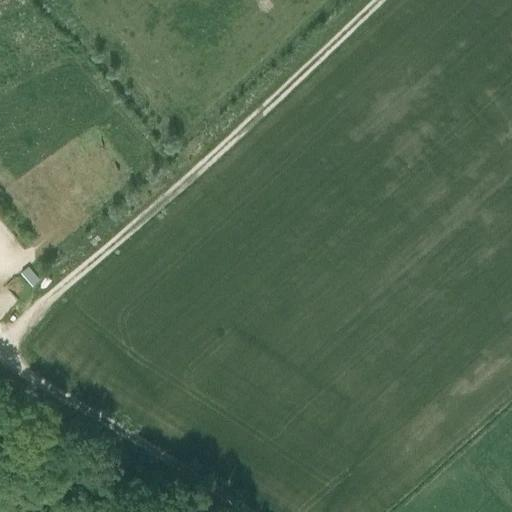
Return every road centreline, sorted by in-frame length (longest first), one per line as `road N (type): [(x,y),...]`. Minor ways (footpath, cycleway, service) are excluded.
road 1 (track): [(379,0),(28,330),(15,353)]
road 2 (track): [(15,353),(239,511)]
